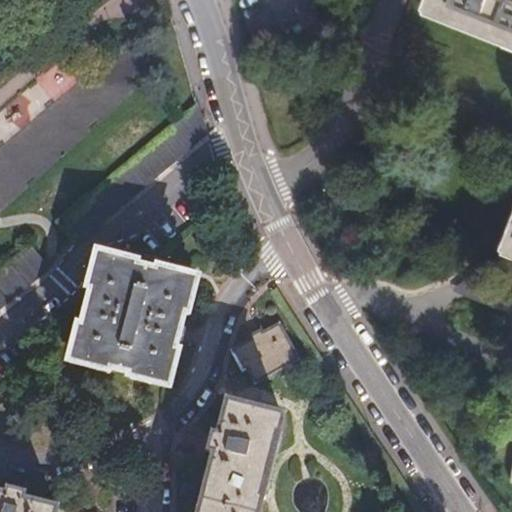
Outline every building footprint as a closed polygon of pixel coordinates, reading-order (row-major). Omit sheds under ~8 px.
[(511,0),(426,0),(423,9),(511,41),(511,0)] [(0,139),(3,144),(79,78),(62,58),(0,112),(0,139)] [(104,215),(215,136),(195,109),(85,187),(104,215)] [(511,226),(502,254),(509,256),(511,257),(511,226)] [(97,251),(95,258),(113,263),(115,256),(97,251)] [(78,326),(70,357),(89,361),(87,367),(110,373),(111,369),(128,373),(127,377),(151,383),(153,377),(172,382),(180,352),(175,350),(185,315),(189,316),(198,284),(177,279),(179,273),(155,266),(155,270),(137,266),(138,262),(115,256),(113,263),(95,258),(87,290),(92,292),(82,327),(78,326)] [(200,277),(179,273),(177,279),(198,284),(200,277)] [(252,338),(231,349),(243,368),(248,366),(256,379),(299,356),(281,323),(264,332),(261,327),(249,334),(252,338)] [(89,361),(70,357),(68,363),(87,367),(89,361)] [(170,388),(172,382),(153,377),(151,383),(170,388)] [(259,511),(284,418),(230,405),(221,436),(209,434),(205,450),(217,453),(201,511),(259,511)] [(0,511),(72,511),(25,500),(28,489),(12,485),(9,495),(0,492),(0,511)]
